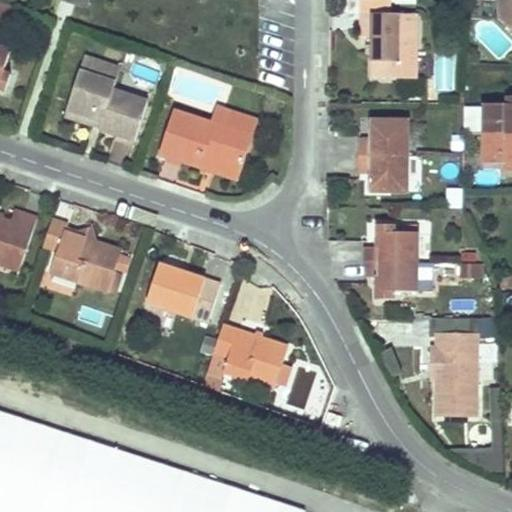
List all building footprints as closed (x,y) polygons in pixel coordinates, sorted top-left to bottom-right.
[(511,0),(498,0),(499,18),(511,32),(511,0)] [(362,39),(373,38),(373,54),(374,80),(417,79),(417,17),(362,17),(362,39)] [(362,54),(373,54),(373,38),(362,39),(362,54)] [(0,89),(5,91),(11,77),(4,74),(11,51),(0,47),(0,89)] [(439,56),(439,89),(453,90),(453,56),(439,56)] [(86,58),(81,72),(116,85),(121,70),(86,58)] [(135,142),(148,103),(114,91),(116,85),(81,72),(68,111),(102,123),(100,129),(100,130),(135,142)] [(511,98),(507,99),(507,105),(485,105),(485,166),(507,166),(508,173),(511,173),(511,98)] [(256,123),(216,110),(212,122),(252,134),(256,123)] [(68,111),(66,117),(100,129),(102,123),(68,111)] [(252,134),(212,122),(211,126),(175,114),(160,157),(201,169),(204,161),(239,173),(252,134)] [(370,141),(360,141),(359,171),(370,171),(370,192),(407,192),(407,122),(370,123),(370,141)] [(239,173),(204,161),(201,169),(236,181),(239,173)] [(36,224),(13,217),(8,228),(0,224),(0,260),(21,267),(36,224)] [(52,222),(44,249),(57,254),(51,274),(108,293),(121,252),(98,245),(66,235),(68,229),(68,226),(52,222)] [(367,279),(378,279),(378,302),(394,302),(395,295),(417,295),(418,236),(396,235),(396,227),(379,227),(378,249),(367,249),(367,279)] [(98,245),(93,229),(80,233),(68,229),(66,235),(98,245)] [(21,267),(0,260),(0,265),(20,272),(21,267)] [(479,279),(480,264),(458,263),(457,278),(479,279)] [(208,325),(222,286),(159,265),(146,305),(208,325)] [(229,360),(224,373),(275,390),(289,348),(224,326),(214,355),(229,360)] [(437,417),(478,417),(478,337),(437,336),(436,349),(431,350),(432,373),(437,373),(437,382),(437,417)] [(381,352),(387,378),(400,375),(394,349),(381,352)] [(208,374),(204,387),(221,393),(224,380),(208,374)] [(251,511),(256,498),(0,415),(0,511),(251,511)]
